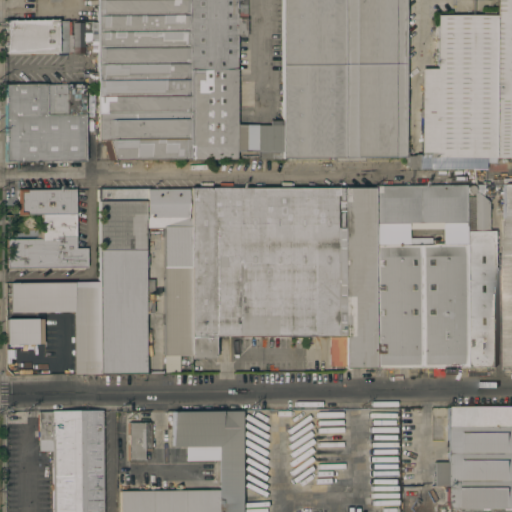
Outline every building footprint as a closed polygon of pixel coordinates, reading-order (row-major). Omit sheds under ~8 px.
[(97,0),(189,0),(190,158),(107,159),(102,139),(97,139),(97,0)] [(282,157),(257,157),(257,150),(236,150),(236,158),(190,158),(189,0),(246,0),(247,34),(236,35),(236,115),(261,115),(261,124),(269,124),(269,114),(282,114),(282,157)] [(281,0),(403,0),(404,156),(282,157),(282,114),(281,0)] [(496,0),(511,0),(511,155),(497,156),(496,14),(496,0)] [(496,14),(497,156),(436,156),(435,14),(496,14)] [(5,52),(5,50),(6,50),(6,45),(5,45),(5,43),(6,43),(6,28),(5,28),(5,21),(5,19),(57,19),(57,51),(5,52)] [(6,115),(5,84),(84,84),(84,114),(6,115)] [(85,159),(6,160),(6,115),(84,114),(85,159)] [(511,368),(503,368),(502,184),(511,184),(511,368)] [(375,367),(373,186),(475,185),(476,231),(466,231),(467,366),(375,367)] [(475,185),(484,185),(484,196),(489,201),(489,231),(476,231),(475,185)] [(190,264),(189,187),(342,186),(344,365),(328,365),(328,334),(213,335),(214,357),(191,358),(190,354),(190,264)] [(344,367),(344,365),(342,186),(373,186),(375,367),(344,367)] [(75,247),(86,247),(86,266),(6,266),(6,238),(34,237),(40,230),(40,213),(17,213),(17,188),(75,188),(75,247)] [(146,188),(186,188),(186,226),(146,227),(146,188)] [(98,199),(144,199),(144,278),(153,278),(153,311),(144,311),(144,372),(97,372),(98,199)] [(494,231),(495,366),(467,366),(466,231),(476,231),(489,231),(494,231)] [(190,354),(178,354),(179,370),(163,370),(162,264),(190,264),(190,354)] [(6,282),(73,281),(73,287),(73,312),(71,312),(7,313),(6,282)] [(96,287),(97,373),(71,373),(71,312),(73,312),(73,287),(96,287)] [(5,319),(36,318),(37,343),(5,344),(5,319)] [(511,511),(447,511),(447,484),(433,484),(433,460),(447,460),(447,408),(511,407),(511,511)] [(38,410),(102,410),(102,511),(52,511),(52,438),(38,438),(38,412),(38,410)] [(239,511),(119,511),(119,477),(131,477),(131,488),(218,488),(218,459),(184,459),(184,446),(172,446),(172,411),(239,411),(239,511)] [(128,421),(151,421),(151,449),(143,449),(143,459),(128,459),(128,421)]
